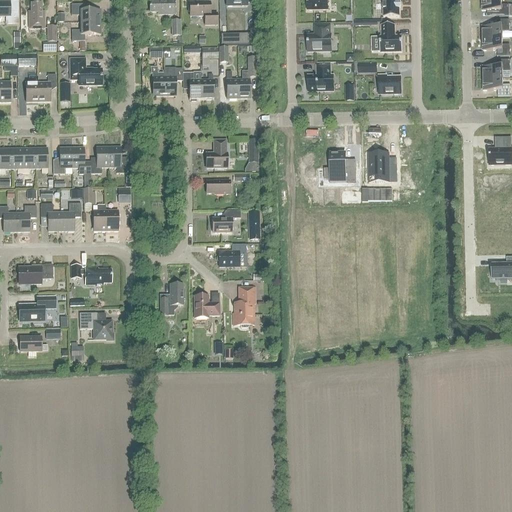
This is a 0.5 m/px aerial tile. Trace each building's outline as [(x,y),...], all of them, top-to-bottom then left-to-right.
[(157,16),(175,16),(174,0),(169,0),(157,0),(157,3),(149,3),(149,14),(157,13),(157,16)] [(327,0),(306,0),(307,12),(328,11),(327,0)] [(382,0),(383,19),(399,18),(399,10),(401,10),(401,4),(399,4),(398,0),(382,0)] [(501,6),(501,0),(481,0),(481,12),(485,11),(485,12),(496,11),(496,18),(509,17),(509,6),(501,6)] [(18,25),(18,11),(10,11),(10,3),(3,3),(3,4),(0,4),(0,17),(5,17),(5,25),(18,25)] [(217,26),(217,14),(210,14),(209,3),(189,3),(190,17),(204,17),(205,26),(217,26)] [(44,29),(44,12),(41,12),(41,4),(31,4),(31,12),(28,13),(29,30),(44,29)] [(100,23),(100,11),(84,12),(84,5),(71,5),(71,16),(80,16),(80,24),(100,23)] [(172,37),(180,36),(180,21),(171,22),(172,37)] [(482,28),(482,40),(502,39),(502,33),(509,32),(509,21),(496,21),(496,27),(486,28),(482,28)] [(84,36),(100,35),(100,23),(80,24),(80,31),(71,31),(71,42),(79,42),(79,52),(85,52),(84,36)] [(395,34),(394,26),(381,26),(381,37),(379,37),(380,54),(402,53),(402,37),(394,37),(394,34),(395,34)] [(47,42),(55,42),(55,27),(47,27),(47,42)] [(330,36),(330,27),(315,27),(315,36),(307,36),(307,53),(331,53),(330,36)] [(181,38),(178,38),(178,44),(173,44),(173,48),(181,48),(181,38)] [(502,46),(502,39),(482,40),(482,51),(486,51),(486,52),(497,51),(497,58),(510,57),(509,46),(502,46)] [(56,43),(43,43),(43,53),(56,53),(56,43)] [(218,59),(217,49),(201,50),(202,60),(218,59)] [(227,49),(219,49),(219,63),(227,63),(227,49)] [(150,50),(150,59),(162,59),(162,50),(150,50)] [(0,56),(0,57),(0,66),(16,66),(16,56),(0,56)] [(35,56),(17,56),(17,67),(36,67),(35,56)] [(249,78),(256,78),(256,64),(255,64),(255,59),(248,59),(248,64),(248,72),(242,73),(242,81),(238,81),(238,100),(249,100),(249,80),(249,78)] [(70,60),(70,81),(78,81),(78,87),(101,87),(101,70),(88,71),(88,70),(83,70),(83,61),(85,61),(85,60),(70,60)] [(482,68),(483,80),(503,79),(502,73),(510,72),(510,61),(497,61),(497,67),(486,68),(482,68)] [(358,64),(358,72),(376,72),(376,64),(358,64)] [(317,77),(308,77),(308,93),(333,92),(333,77),(330,77),(330,67),(316,67),(317,77)] [(153,98),(164,97),(164,78),(164,74),(157,74),(157,68),(150,68),(150,75),(152,75),(153,98)] [(164,78),(164,97),(175,97),(175,82),(182,82),(182,70),(175,70),(170,70),(164,70),(164,74),(164,78)] [(196,101),(201,101),(201,81),(200,73),(193,73),(193,74),(183,74),(183,89),(189,89),(189,100),(189,101),(191,101),(191,103),(196,103),(196,101)] [(238,100),(238,81),(231,81),(231,73),(226,73),(226,100),(238,100)] [(37,84),(38,103),(50,103),(49,89),(56,88),(55,76),(47,76),(47,84),(37,84)] [(208,81),(201,81),(201,101),(213,101),(213,100),(212,76),(208,76),(208,81)] [(386,77),(378,77),(379,95),(401,95),(400,79),(386,79),(386,77)] [(503,79),(483,80),(483,92),(487,91),(487,92),(497,91),(497,98),(510,97),(510,86),(503,86),(503,79)] [(0,83),(0,103),(10,104),(10,83),(0,83)] [(26,103),(38,103),(37,84),(25,85),(26,103)] [(354,94),(345,94),(345,102),(354,102),(354,94)] [(495,150),(489,150),(489,166),(511,166),(511,157),(511,150),(509,150),(509,139),(496,139),(496,147),(497,147),(497,150),(495,150)] [(248,141),(249,163),(258,163),(257,141),(248,141)] [(206,170),(227,170),(227,154),(226,154),(226,142),(213,142),(213,155),(206,155),(206,170)] [(108,149),(109,169),(116,169),(116,175),(127,175),(126,158),(126,163),(121,163),(120,148),(108,149)] [(71,149),(59,149),(59,163),(53,163),(53,176),(64,176),(64,170),(72,170),(71,149)] [(84,149),(71,149),(72,170),(78,169),(78,176),(90,176),(90,163),(84,163),(84,149)] [(96,163),(90,163),(90,175),(101,175),(101,169),(109,169),(108,149),(96,149),(96,163)] [(5,171),(11,171),(11,150),(0,150),(0,175),(5,175),(5,171)] [(23,150),(11,150),(11,171),(17,171),(17,175),(23,175),(23,150)] [(35,150),(23,150),(23,175),(29,175),(29,170),(35,170),(35,150)] [(35,150),(35,170),(41,170),(41,174),(47,174),(47,150),(35,150)] [(330,170),(324,170),(324,180),(329,180),(345,180),(345,184),(356,183),(356,169),(345,170),(345,161),(345,155),(329,155),(330,170)] [(388,155),(369,155),(369,178),(376,178),(376,184),(396,183),(396,166),(388,166),(388,160),(388,155)] [(499,182),(489,182),(490,195),(511,195),(511,184),(511,182),(511,177),(499,177),(499,182)] [(214,183),(206,183),(206,195),(214,195),(214,196),(229,195),(229,181),(214,182),(214,183)] [(83,205),(91,205),(91,190),(83,190),(83,205)] [(118,204),(130,204),(129,191),(117,191),(118,204)] [(36,200),(36,192),(26,192),(26,200),(36,200)] [(490,209),(500,209),(500,213),(511,213),(511,195),(490,195),(490,209)] [(61,233),(60,214),(52,214),(52,205),(40,205),(40,219),(47,219),(48,233),(61,233)] [(81,219),(80,205),(68,205),(68,214),(60,214),(61,233),(74,233),(74,219),(81,219)] [(24,215),(16,215),(16,233),(29,233),(29,220),(36,219),(36,207),(24,208),(24,215)] [(98,207),(98,213),(93,213),(93,232),(105,232),(105,213),(105,207),(98,207)] [(16,233),(16,215),(8,215),(7,208),(0,208),(0,220),(3,220),(3,234),(16,233)] [(227,212),(227,220),(212,220),(212,234),(231,234),(231,220),(240,220),(240,212),(227,212)] [(118,213),(105,213),(105,232),(118,232),(118,213)] [(259,213),(249,213),(249,233),(260,232),(259,213)] [(511,217),(500,217),(500,222),(490,222),(490,235),(511,235),(511,217)] [(511,253),(511,235),(490,235),(491,249),(500,249),(500,253),(511,253)] [(231,246),(231,253),(218,253),(219,261),(219,268),(239,268),(238,255),(246,255),(246,246),(231,246)] [(506,264),(491,265),(491,281),(500,281),(500,283),(507,283),(507,281),(511,280),(511,258),(506,258),(506,264)] [(31,268),(18,269),(18,286),(19,286),(21,286),(21,284),(31,284),(31,286),(41,286),(41,281),(52,280),(52,267),(45,267),(45,266),(31,266),(31,268)] [(98,269),(84,270),(85,271),(81,271),(80,267),(70,267),(71,280),(81,280),(81,276),(85,275),(85,286),(103,286),(103,284),(111,284),(111,271),(98,271),(98,269)] [(183,286),(169,286),(170,296),(170,297),(167,300),(166,300),(160,300),(160,317),(173,317),(173,307),(183,307),(183,300),(184,300),(184,294),(183,294),(183,286)] [(248,328),(248,327),(253,327),(253,317),(253,305),(255,305),(255,289),(239,289),(239,304),(235,304),(235,315),(233,315),(233,327),(240,326),(240,328),(241,330),(247,330),(248,328)] [(219,317),(219,304),(211,304),(211,306),(208,306),(208,297),(202,298),(201,296),(197,296),(196,298),(194,298),(194,319),(208,319),(208,317),(219,317)] [(21,307),(22,322),(43,322),(43,310),(55,310),(55,298),(37,299),(37,306),(21,307)] [(106,342),(112,342),(112,335),(111,335),(111,323),(95,323),(95,315),(79,315),(79,331),(93,330),(93,341),(106,341),(106,342)] [(60,330),(46,331),(46,341),(60,340),(60,330)] [(41,338),(20,338),(20,353),(28,353),(28,359),(36,359),(35,353),(41,353),(47,352),(47,346),(41,346),(41,338)] [(233,360),(233,354),(232,350),(224,351),(225,360),(233,360)]
